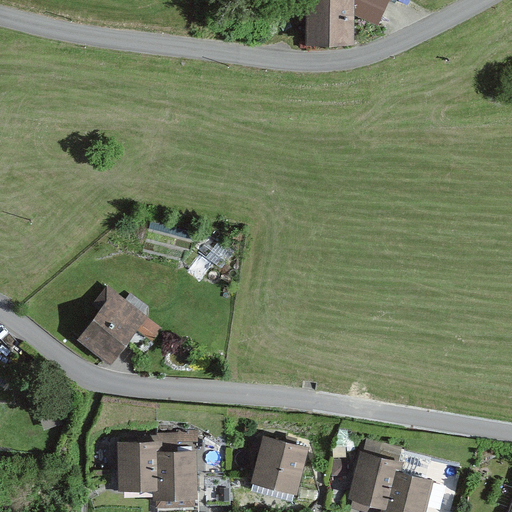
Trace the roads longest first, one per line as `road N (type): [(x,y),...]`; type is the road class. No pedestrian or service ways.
road 1 (tertiary): [(511,431),(93,378),(0,311)]
road 2 (unclassified): [(481,0),(384,46),(320,61),(0,14)]
